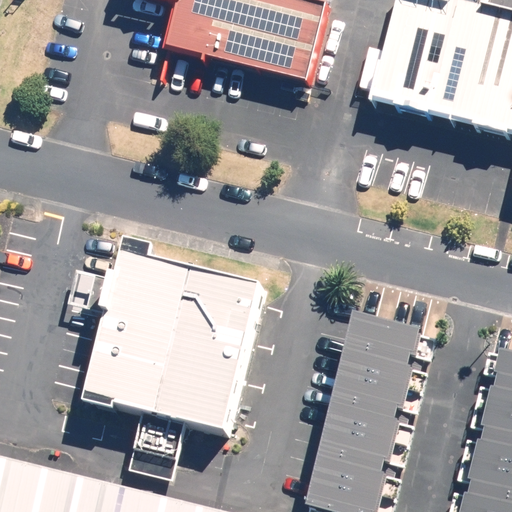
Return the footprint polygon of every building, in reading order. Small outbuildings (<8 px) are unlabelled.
[(332,12),(288,1),(285,0),(189,0),(175,53),(312,89),(332,12)] [(511,20),(433,0),(399,0),(374,97),(511,132),(511,20)] [(162,255),(135,248),(92,407),(233,444),(273,296),(159,266),(162,255)] [(383,511),(428,346),(367,330),(318,511),(383,511)] [(511,511),(511,376),(476,511),(511,511)] [(183,511),(0,464),(0,511),(183,511)]
